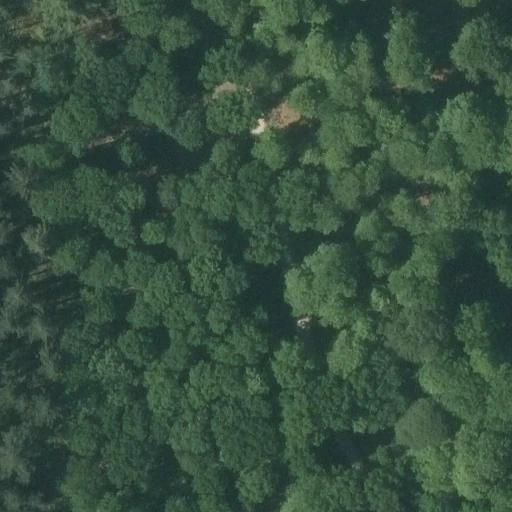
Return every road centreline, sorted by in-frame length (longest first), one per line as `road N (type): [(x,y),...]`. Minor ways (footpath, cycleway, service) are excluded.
road 1 (track): [(228,0),(323,404),(390,511)]
road 2 (track): [(242,67),(0,72)]
